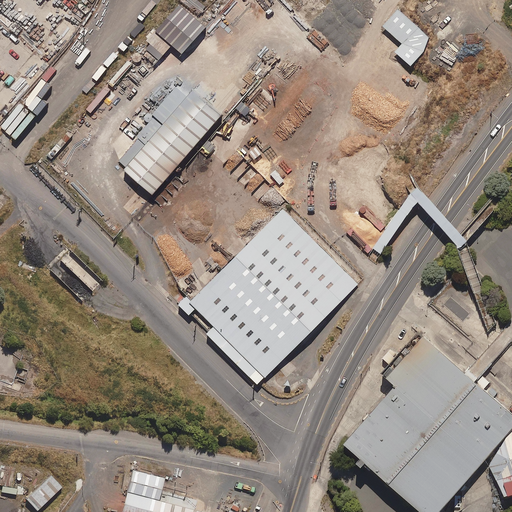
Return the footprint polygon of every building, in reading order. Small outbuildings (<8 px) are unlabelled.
[(197,0),(179,0),(198,14),(205,6),(197,0)] [(206,27),(178,3),(146,40),(150,44),(145,50),(158,61),(171,46),(181,55),(206,27)] [(424,48),(429,35),(397,6),(382,23),(401,41),(393,50),(409,64),(424,48)] [(222,114),(194,88),(123,164),(151,190),(222,114)] [(415,180),(371,245),(381,254),(416,201),(456,246),(466,235),(463,232),(446,215),(430,198),(415,180)] [(192,302),(267,376),(359,282),(284,209),(192,302)] [(91,291),(60,261),(51,270),(81,300),(91,291)] [(511,412),(477,378),(464,370),(423,332),(384,375),(393,383),(341,444),(419,511),(438,511),(483,458),(505,434),(511,425),(511,412)] [(488,465),(505,497),(511,495),(511,425),(505,434),(488,465)] [(136,466),(129,491),(162,500),(169,475),(136,466)] [(62,486),(51,475),(27,498),(38,509),(62,486)] [(208,511),(162,500),(129,491),(123,511),(208,511)]
